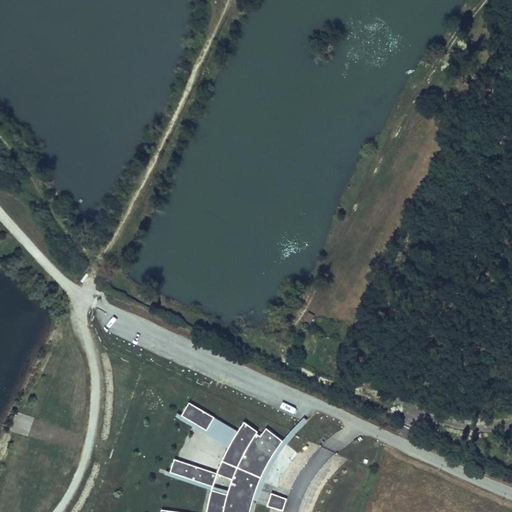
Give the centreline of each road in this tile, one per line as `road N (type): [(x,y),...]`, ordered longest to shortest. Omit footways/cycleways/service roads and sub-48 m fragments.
road 1 (track): [(81,294),(227,0)]
road 2 (track): [(81,294),(95,408),(81,471),(56,511)]
